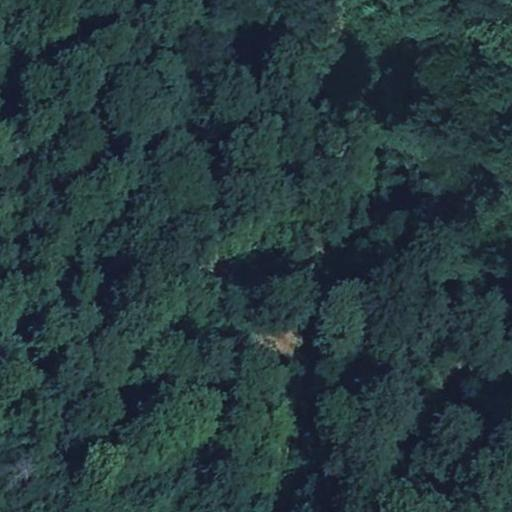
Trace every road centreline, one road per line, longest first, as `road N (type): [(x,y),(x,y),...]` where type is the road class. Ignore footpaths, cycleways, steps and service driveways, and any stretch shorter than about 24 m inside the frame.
road 1 (track): [(509,266),(321,362),(288,511)]
road 2 (track): [(511,271),(455,153),(416,0)]
